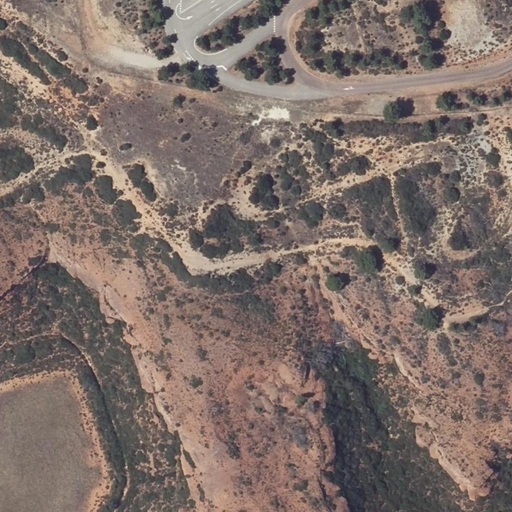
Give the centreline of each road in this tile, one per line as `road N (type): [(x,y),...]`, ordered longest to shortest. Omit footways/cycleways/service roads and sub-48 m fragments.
road 1 (unclassified): [(511,63),(471,76),(347,89)]
road 2 (track): [(198,57),(151,63),(104,47),(91,29),(89,0)]
road 3 (unclassified): [(347,89),(261,89),(209,68)]
